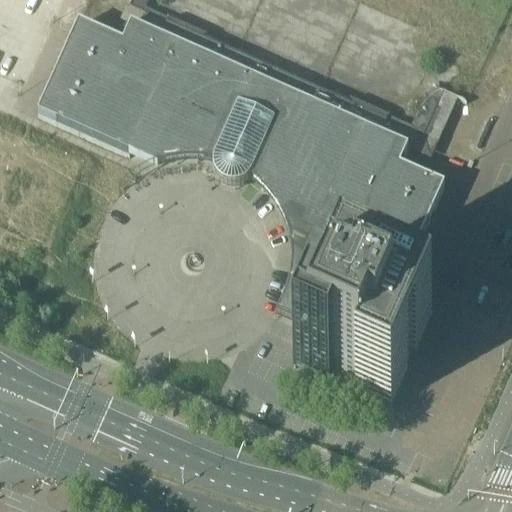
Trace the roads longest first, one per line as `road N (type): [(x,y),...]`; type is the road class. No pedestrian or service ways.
road 1 (secondary): [(365,511),(3,368)]
road 2 (residential): [(412,455),(463,333),(446,325),(450,313),(436,280),(511,111)]
road 3 (secondary): [(5,435),(177,511)]
